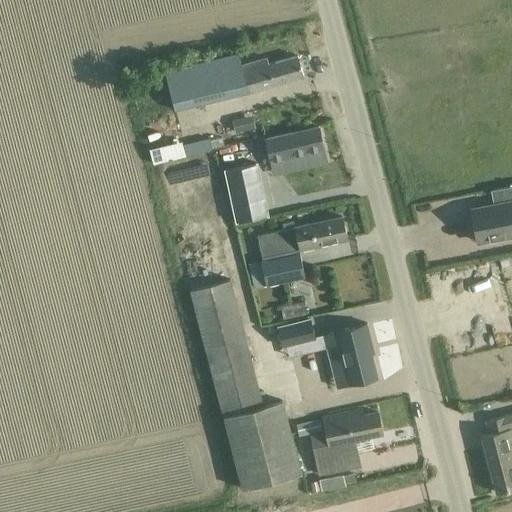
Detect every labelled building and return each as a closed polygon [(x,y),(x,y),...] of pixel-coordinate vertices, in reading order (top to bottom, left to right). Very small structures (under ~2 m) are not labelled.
[(239,52),(165,69),(175,110),(279,84),(285,82),(304,76),(298,55),(279,61),(269,64),(268,62),(267,58),(242,65),(239,52)] [(243,118),(233,120),(236,133),(246,130),(243,118)] [(271,161),(304,153),(324,148),(319,126),(266,139),(271,161)] [(211,139),(184,145),(187,156),(214,150),(211,139)] [(150,177),(184,168),(180,151),(145,161),(150,177)] [(255,163),(224,170),(236,221),(267,214),(255,163)] [(178,187),(193,257),(224,251),(209,181),(178,187)] [(477,244),(511,237),(511,185),(491,190),(494,203),(469,208),(477,244)] [(263,256),(277,253),(346,238),(342,217),(258,236),(263,256)] [(301,253),(260,261),(249,263),(254,287),(264,285),(265,287),(306,279),(301,253)] [(231,281),(191,291),(242,489),(302,473),(283,401),(263,407),(231,281)] [(309,310),(266,321),(271,340),(314,330),(309,310)] [(365,314),(322,325),(336,379),(379,368),(372,341),(365,314)] [(318,474),(341,469),(360,465),(355,438),(382,432),(378,412),(363,415),(361,409),(322,417),(326,433),(311,436),(318,474)] [(490,433),(483,435),(497,491),(498,492),(511,488),(511,414),(506,416),(486,421),(490,433)] [(320,418),(297,423),(299,435),(322,430),(320,418)] [(320,480),(311,481),(313,491),(321,489),(320,480)]
